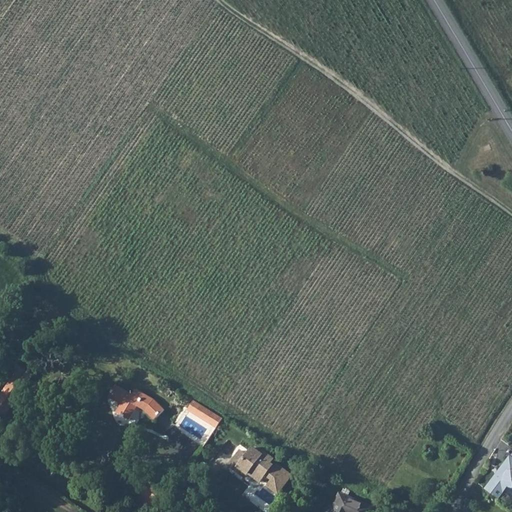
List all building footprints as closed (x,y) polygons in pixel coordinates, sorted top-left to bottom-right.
[(14,373),(0,396),(0,411),(8,417),(28,382),(14,373)] [(115,381),(108,393),(127,403),(122,413),(134,419),(143,404),(149,407),(157,416),(166,408),(155,397),(136,387),(134,391),(115,381)] [(223,417),(194,399),(189,408),(218,426),(223,417)] [(253,449),(248,457),(240,451),(230,468),(245,479),(250,471),(265,481),(268,475),(275,480),(272,486),(282,491),(293,474),(277,462),(276,464),(271,460),(273,458),(264,453),(263,455),(253,449)] [(511,454),(488,487),(501,496),(510,483),(511,482),(511,454)] [(146,486),(173,502),(177,495),(151,479),(146,486)] [(138,500),(157,511),(167,511),(173,502),(146,486),(138,500)] [(375,511),(378,508),(344,491),(333,511),(375,511)]
